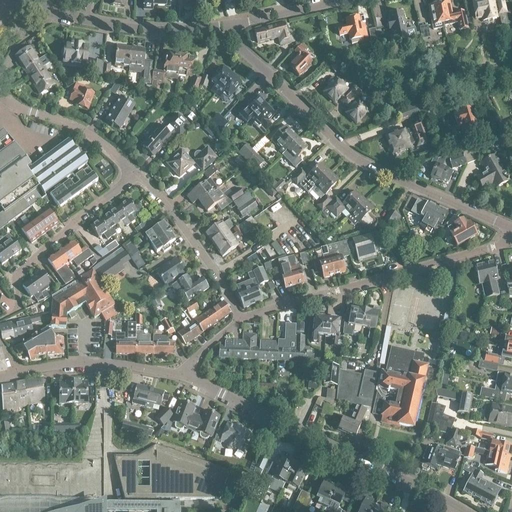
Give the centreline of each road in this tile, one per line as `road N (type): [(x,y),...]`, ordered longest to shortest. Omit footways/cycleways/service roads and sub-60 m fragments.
road 1 (residential): [(511,228),(343,150),(239,47),(234,25)]
road 2 (residential): [(182,377),(465,511)]
road 3 (residential): [(511,236),(240,320)]
road 4 (residential): [(17,0),(129,28),(234,25)]
road 5 (residential): [(0,320),(18,307),(18,272),(133,174)]
road 6 (residential): [(240,320),(174,216),(133,174)]
road 7 (residential): [(16,373),(107,363),(182,377)]
road 8 (residential): [(133,174),(89,134),(0,96)]
